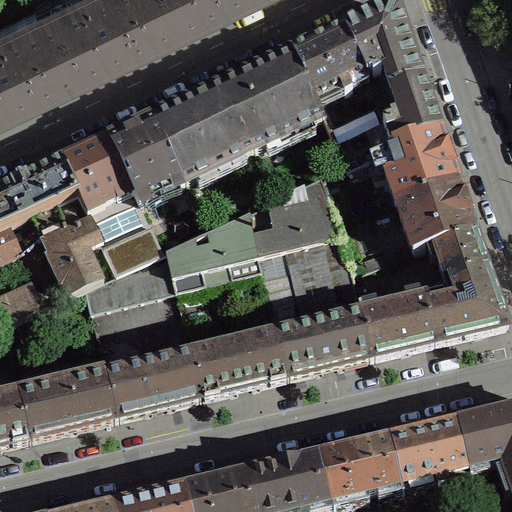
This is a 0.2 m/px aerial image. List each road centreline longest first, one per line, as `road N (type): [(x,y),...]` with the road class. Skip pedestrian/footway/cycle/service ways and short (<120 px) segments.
road 1 (tertiary): [(0,494),(511,374)]
road 2 (residential): [(0,149),(316,0)]
road 3 (residential): [(511,218),(435,0)]
